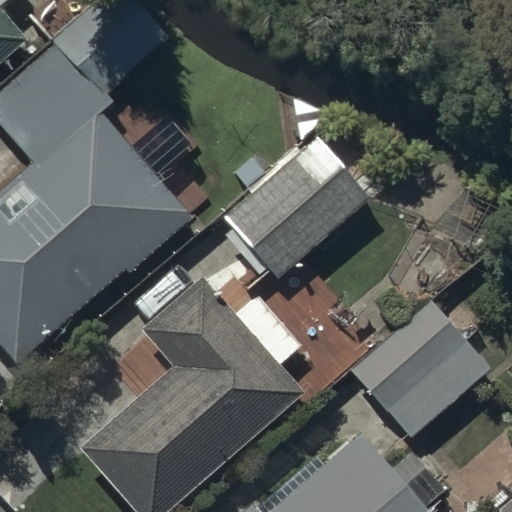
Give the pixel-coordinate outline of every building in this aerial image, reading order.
[(0,0),(0,63),(27,40),(0,8),(0,6),(7,0),(0,0)] [(112,91),(163,36),(138,12),(86,66),(112,91)] [(0,133),(25,161),(0,182),(0,348),(13,364),(117,273),(130,273),(195,216),(46,46),(0,86),(0,133)] [(247,191),(216,218),(272,281),(366,197),(312,136),(299,147),(296,144),(245,190),(247,191)] [(167,366),(74,447),(128,511),(163,511),(172,505),(177,511),(187,511),(236,470),(225,458),(299,394),(275,366),(297,348),(252,296),(230,315),(197,276),(135,330),(167,366)] [(427,300),(344,370),(407,439),(487,371),(427,300)] [(261,511),(255,511),(249,503),(237,511),(422,511),(420,509),(439,493),(404,450),(383,468),(355,435),(261,511)] [(511,511),(511,494),(493,511),(511,511)]
